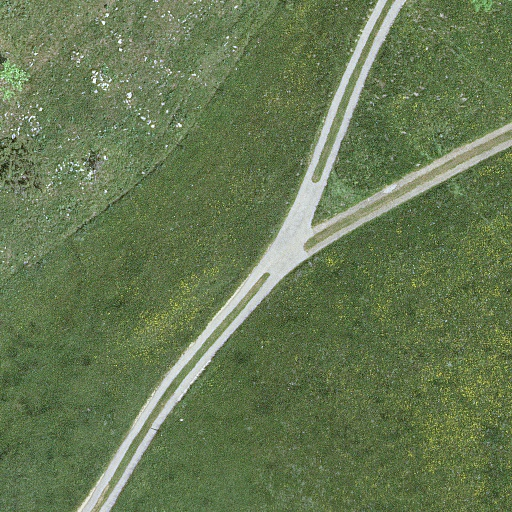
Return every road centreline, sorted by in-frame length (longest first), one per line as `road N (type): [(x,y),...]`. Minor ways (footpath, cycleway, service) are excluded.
road 1 (track): [(85,511),(161,395),(281,244),(389,0)]
road 2 (track): [(281,244),(511,129)]
